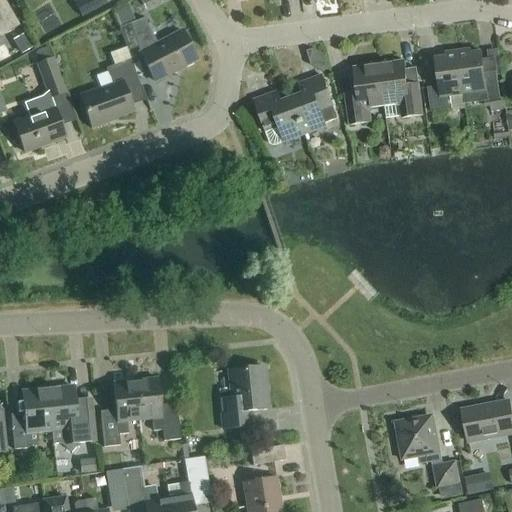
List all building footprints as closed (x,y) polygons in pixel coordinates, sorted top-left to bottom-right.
[(107,6),(103,0),(72,0),(83,19),(107,6)] [(144,0),(148,9),(171,0),(144,0)] [(0,38),(19,27),(6,4),(0,7),(0,38)] [(112,11),(119,28),(127,24),(120,8),(112,11)] [(181,33),(157,45),(144,20),(130,25),(119,29),(127,53),(139,48),(141,54),(140,55),(155,83),(197,62),(181,33)] [(13,58),(35,45),(27,31),(5,45),(13,58)] [(35,57),(38,65),(52,60),(48,49),(37,53),(35,57)] [(110,55),(114,66),(128,60),(124,49),(110,55)] [(481,103),(490,102),(491,112),(506,110),(505,100),(500,100),(496,69),(484,71),(481,54),(471,55),(471,51),(458,53),(464,96),(479,94),(481,103)] [(431,114),(452,111),(464,109),(463,96),(464,96),(458,53),(446,54),(446,58),(436,60),(440,88),(428,89),(431,114)] [(66,139),(51,99),(65,94),(52,60),(37,66),(47,93),(42,98),(25,104),(30,117),(13,124),(24,154),(66,139)] [(126,92),(140,87),(130,61),(106,70),(112,87),(99,92),(99,91),(80,98),(91,130),(109,123),(108,122),(133,113),(126,92)] [(379,67),(385,108),(400,106),(402,120),(423,117),(419,90),(408,92),(404,64),(379,67)] [(370,110),(385,108),(379,67),(355,71),(358,98),(346,100),(350,127),(371,124),(370,110)] [(326,128),(325,126),(338,121),(322,77),(299,86),(303,96),(292,100),(305,136),(326,128)] [(255,102),(266,134),(267,134),(271,145),(274,147),(285,143),(285,144),(305,136),(292,100),(281,104),(277,94),(255,102)] [(509,129),(494,131),(495,141),(510,139),(509,132),(509,129)] [(249,413),(266,411),(262,368),(230,371),(233,399),(221,400),(223,415),(221,416),(222,431),(250,428),(249,413)] [(135,382),(139,422),(152,421),(153,433),(162,432),(164,443),(180,441),(177,413),(161,414),(157,380),(135,382)] [(127,424),(139,422),(135,382),(113,385),(116,419),(100,421),(103,449),(120,447),(118,436),(128,435),(127,424)] [(71,454),(79,444),(79,445),(93,443),(89,408),(76,410),(74,389),(47,391),(52,432),(51,432),(52,446),(61,445),(71,454)] [(37,433),(51,432),(52,432),(47,391),(21,394),(23,415),(10,416),(13,452),(27,450),(27,445),(38,444),(37,433)] [(469,444),(511,435),(511,417),(509,403),(463,412),(469,444)] [(419,466),(433,464),(438,489),(460,485),(456,464),(442,466),(434,424),(426,419),(396,424),(403,462),(418,459),(419,466)] [(253,467),(285,462),(283,447),(250,453),(253,467)] [(168,499),(170,511),(192,511),(190,496),(209,493),(204,459),(184,462),(187,484),(178,485),(180,497),(168,499)] [(93,460),(79,462),(81,475),(95,474),(93,460)] [(145,511),(170,511),(168,499),(156,501),(154,489),(142,491),(138,469),(121,471),(125,498),(127,511),(145,509),(145,511)] [(121,471),(105,474),(109,501),(125,498),(121,471)] [(246,511),(281,511),(276,479),(242,485),(246,511)] [(476,479),(466,481),(470,496),(479,494),(476,479)] [(74,511),(68,511),(66,498),(42,502),(43,511),(85,511),(83,502),(76,503),(73,506),(74,511)] [(85,511),(108,511),(108,510),(98,511),(97,511),(95,500),(83,502),(85,511)] [(460,511),(484,511),(483,501),(459,506),(460,511)]
